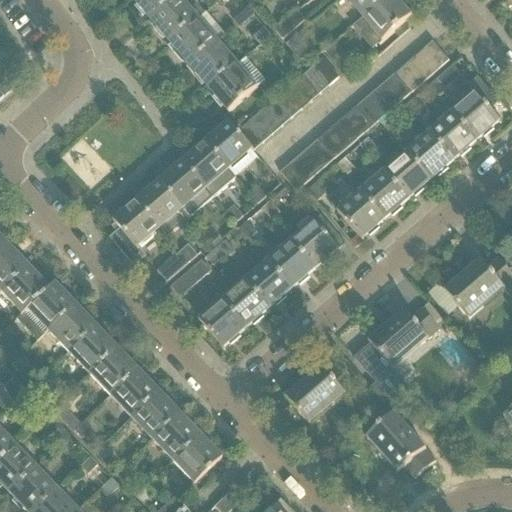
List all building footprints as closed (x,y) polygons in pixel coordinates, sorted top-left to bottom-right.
[(132,0),(151,22),(177,0),(132,0)] [(177,0),(151,22),(171,45),(207,15),(193,0),(177,0)] [(251,0),(249,2),(256,10),(267,1),(266,0),(251,0)] [(355,25),(356,26),(385,0),(347,0),(364,18),(355,25)] [(394,0),(385,0),(356,26),(365,37),(369,34),(379,46),(393,34),(405,24),(412,18),(411,17),(410,18),(394,0)] [(244,7),(231,19),(240,29),(253,17),(244,7)] [(296,12),(273,31),(282,41),(305,22),(296,12)] [(171,45),(190,68),(217,45),(226,38),(207,15),(171,45)] [(405,24),(393,34),(399,40),(410,31),(405,24)] [(272,38),(264,30),(254,39),(261,47),(272,38)] [(343,53),(335,43),(324,52),(332,62),(343,53)] [(432,43),(423,51),(440,71),(449,62),(432,43)] [(190,68),(210,91),(237,68),(217,45),(190,68)] [(423,51),(413,59),(430,79),(440,71),(423,51)] [(413,59),(404,67),(421,87),(430,79),(413,59)] [(237,68),(210,91),(228,113),(227,115),(227,116),(266,83),(246,60),(237,68)] [(323,60),(313,68),(330,88),(339,80),(323,60)] [(404,67),(394,76),(411,95),(421,87),(404,67)] [(428,88),(441,103),(450,96),(445,91),(461,77),(453,67),(428,88)] [(313,68),(304,77),(320,96),(330,88),(313,68)] [(394,76),(385,84),(401,103),(411,95),(394,76)] [(304,77),(294,85),(311,104),(320,96),(304,77)] [(476,97),(454,116),(476,142),(498,123),(500,125),(501,124),(490,111),(499,104),(477,79),(467,87),(476,97)] [(0,80),(0,103),(11,92),(0,80)] [(385,84),(375,92),(392,112),(401,103),(385,84)] [(294,85),(285,93),(301,112),(311,104),(294,85)] [(375,92),(366,100),(382,120),(387,116),(392,112),(375,92)] [(285,93),(275,101),(292,120),(301,112),(285,93)] [(366,100),(356,108),(373,128),(379,123),(382,120),(366,100)] [(414,100),(408,105),(418,116),(424,111),(414,100)] [(275,101),(265,109),(282,129),(292,120),(275,101)] [(356,108),(346,117),(363,136),(373,128),(356,108)] [(265,109),(256,117),(272,137),(282,129),(265,109)] [(382,120),(379,123),(392,138),(401,131),(387,116),(382,120)] [(454,116),(431,136),(453,162),(476,142),(454,116)] [(256,117),(246,126),(263,145),(272,137),(256,117)] [(346,117),(337,125),(354,144),(363,136),(346,117)] [(229,127),(207,146),(229,171),(252,151),(237,134),(228,124),(227,124),(229,127)] [(337,125),(327,133),(344,153),(354,144),(337,125)] [(246,126),(237,134),(252,151),(253,153),(263,145),(246,126)] [(327,133),(318,141),(334,161),(344,153),(327,133)] [(431,136),(408,156),(430,182),(453,162),(431,136)] [(368,140),(360,147),(369,158),(377,151),(368,140)] [(318,141),(308,149),(325,169),(334,161),(318,141)] [(207,146),(184,165),(213,199),(236,180),(229,171),(207,146)] [(308,149),(298,158),(315,177),(325,169),(308,149)] [(408,156),(385,175),(407,202),(430,182),(408,156)] [(298,158),(289,166),(306,185),(315,177),(298,158)] [(346,160),(337,167),(346,178),(355,170),(346,160)] [(184,165),(161,185),(190,219),(213,199),(184,165)] [(306,185),(289,166),(279,174),(296,194),(306,185)] [(385,175),(362,195),(384,221),(407,202),(385,175)] [(161,185),(138,205),(160,230),(167,239),(190,219),(161,185)] [(316,185),(307,192),(317,203),(325,196),(316,185)] [(257,188),(249,196),(258,206),(266,199),(257,188)] [(384,221),(362,195),(340,214),(338,212),(337,213),(363,243),(364,242),(362,240),(384,221)] [(270,204),(262,211),(271,222),(280,215),(270,204)] [(120,231),(110,240),(134,269),(135,268),(134,266),(144,257),(142,254),(139,251),(137,249),(160,230),(138,205),(122,218),(121,216),(113,223),(120,231)] [(234,208),(226,215),(235,226),(243,219),(234,208)] [(247,223),(239,231),(249,242),(257,235),(247,223)] [(316,225),(292,245),(315,271),(337,252),(339,254),(340,253),(316,225)] [(203,234),(213,245),(221,238),(212,227),(203,234)] [(225,243),(216,250),(223,259),(225,261),(234,254),(225,243)] [(292,245),(269,265),(292,291),(315,271),(292,245)] [(189,247),(180,254),(190,265),(198,258),(189,247)] [(0,294),(25,271),(4,249),(0,252),(0,294)] [(216,250),(206,259),(213,268),(223,259),(216,250)] [(190,265),(180,254),(158,274),(167,284),(190,265)] [(445,292),(444,293),(459,310),(466,319),(501,289),(504,292),(511,301),(511,276),(511,275),(498,260),(486,270),(480,262),(479,263),(481,265),(446,294),(445,292)] [(202,263),(194,270),(203,281),(212,274),(202,263)] [(269,265),(246,284),(269,311),(292,291),(269,265)] [(203,281),(194,270),(171,289),(181,300),(203,281)] [(19,317),(45,292),(25,271),(0,294),(20,316),(19,317)] [(246,284),(223,304),(246,330),(269,311),(246,284)] [(36,343),(46,333),(72,309),(52,288),(54,286),(53,285),(45,292),(19,317),(15,321),(36,343)] [(246,330),(223,304),(201,323),(199,321),(198,322),(224,352),(225,352),(223,349),(246,330)] [(46,333),(67,355),(93,330),(72,309),(46,333)] [(440,331),(435,325),(422,310),(410,320),(404,313),(403,313),(405,315),(389,328),(371,345),(370,345),(369,343),(368,344),(370,346),(354,360),(376,385),(392,372),(440,331)] [(67,355),(88,377),(114,352),(93,330),(67,355)] [(88,377),(109,399),(135,374),(114,352),(88,377)] [(21,358),(10,368),(18,376),(29,366),(21,358)] [(285,399),(310,428),(357,387),(339,365),(328,375),(321,368),(320,369),(322,370),(288,400),(286,398),(285,399)] [(5,372),(0,377),(0,385),(3,389),(12,380),(5,372)] [(109,399),(130,421),(156,396),(135,374),(109,399)] [(42,379),(31,390),(39,398),(50,388),(42,379)] [(2,389),(10,405),(24,391),(12,380),(3,389),(2,389)] [(27,394),(17,404),(24,412),(35,402),(27,394)] [(130,421),(151,443),(177,418),(156,396),(130,421)] [(63,401),(52,412),(60,420),(71,410),(63,401)] [(511,412),(503,420),(504,421),(508,418),(511,422),(511,412)] [(48,416),(37,426),(45,434),(56,424),(48,416)] [(394,417),(381,427),(366,440),(367,441),(370,438),(399,473),(396,475),(397,476),(404,470),(414,482),(436,463),(426,452),(424,453),(394,417)] [(151,443),(172,465),(198,440),(177,418),(151,443)] [(84,423),(73,433),(81,442),(92,432),(84,423)] [(69,437),(58,448),(66,455),(76,445),(69,437)] [(0,461),(12,450),(0,438),(0,461)] [(198,440),(172,465),(192,486),(191,487),(192,488),(221,461),(219,459),(218,461),(198,440)] [(104,445),(94,455),(101,463),(112,453),(104,445)] [(0,461),(0,486),(8,495),(33,472),(12,450),(0,461)] [(89,459),(79,469),(87,477),(97,467),(89,459)] [(125,467),(115,477),(122,485),(133,475),(125,467)] [(8,495),(24,511),(34,511),(54,494),(33,472),(8,495)] [(110,481),(100,491),(108,499),(118,489),(110,481)] [(243,481),(221,502),(230,511),(253,491),(243,481)] [(146,489),(136,499),(144,507),(154,497),(146,489)] [(34,511),(71,511),(54,494),(34,511)] [(289,511),(279,501),(270,510),(272,511),(289,511)] [(230,511),(221,502),(213,509),(216,511),(230,511)]
